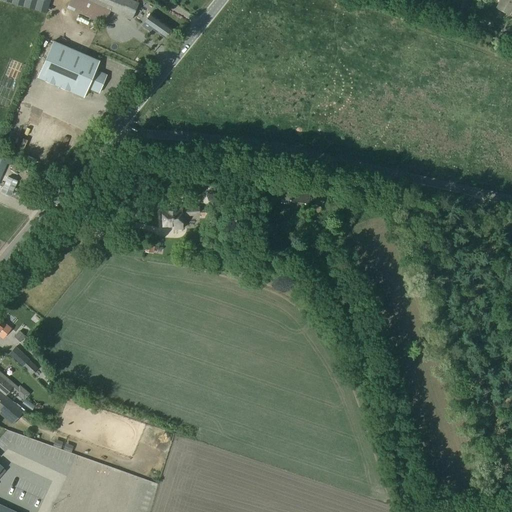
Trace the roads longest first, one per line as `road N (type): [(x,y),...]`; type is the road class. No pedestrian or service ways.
road 1 (unclassified): [(511,201),(233,141),(112,133)]
road 2 (tertiary): [(0,263),(112,133)]
road 3 (tertiary): [(112,133),(219,0)]
